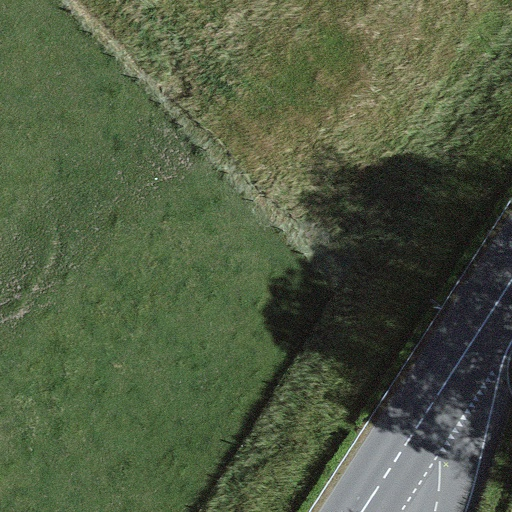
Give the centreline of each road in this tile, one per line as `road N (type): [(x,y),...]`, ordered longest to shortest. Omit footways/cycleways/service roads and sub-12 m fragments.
road 1 (secondary): [(432,401),(511,278)]
road 2 (secondary): [(361,511),(432,401)]
